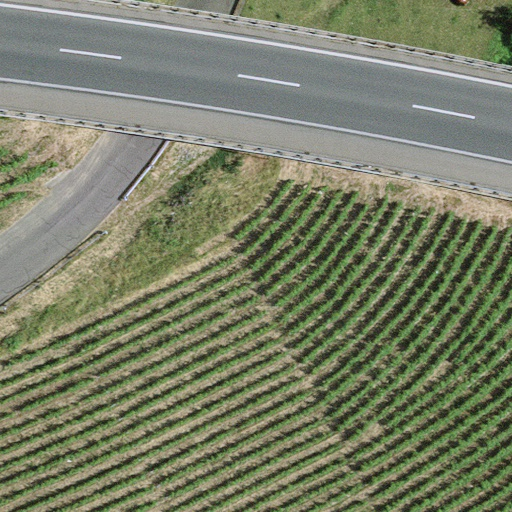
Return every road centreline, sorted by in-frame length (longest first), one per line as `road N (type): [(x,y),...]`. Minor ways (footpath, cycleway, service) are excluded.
road 1 (motorway): [(0,41),(511,124)]
road 2 (unclassified): [(0,266),(110,168),(203,0)]
